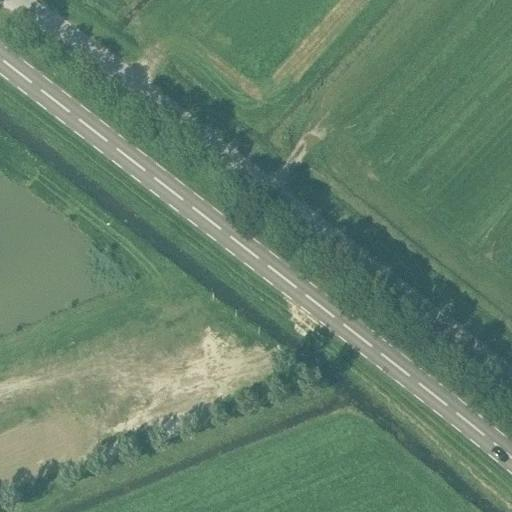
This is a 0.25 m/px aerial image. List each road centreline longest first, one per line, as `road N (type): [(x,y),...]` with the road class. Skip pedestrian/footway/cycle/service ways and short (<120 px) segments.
road 1 (secondary): [(511,463),(0,60)]
road 2 (unclassified): [(511,369),(94,51),(15,0)]
